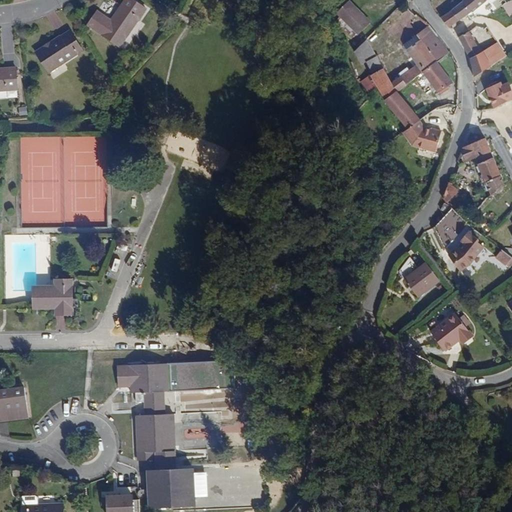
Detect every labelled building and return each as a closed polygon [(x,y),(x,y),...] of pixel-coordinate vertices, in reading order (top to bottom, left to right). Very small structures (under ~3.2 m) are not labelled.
[(349,0),(335,0),(331,4),(351,26),(364,15),(349,0)] [(438,8),(446,17),(455,11),(447,0),(438,8)] [(447,0),(455,11),(464,3),(468,0),(447,0)] [(89,38),(120,58),(147,19),(129,9),(113,32),(99,23),(89,38)] [(436,29),(428,19),(416,28),(418,32),(423,39),(436,29)] [(468,49),(471,67),(488,56),(479,42),(477,43),(466,21),(456,27),(458,30),(468,49)] [(419,65),(435,54),(442,49),(448,45),(436,29),(423,39),(418,32),(403,42),(414,57),(419,65)] [(357,55),(362,53),(371,48),(363,32),(351,42),(357,55)] [(502,46),(494,33),(479,42),(488,56),(494,52),(502,46)] [(86,60),(73,41),(40,63),(53,82),(86,60)] [(387,75),(371,48),(362,53),(369,66),(364,69),(369,75),(370,74),(373,78),(383,91),(392,85),(402,78),(396,69),(387,75)] [(435,54),(442,66),(450,60),(442,49),(435,54)] [(435,54),(419,65),(435,86),(436,85),(437,87),(446,81),(445,79),(449,75),(442,66),(435,54)] [(402,78),(419,65),(414,57),(396,69),(402,78)] [(369,75),(364,69),(356,73),(365,85),(373,78),(370,74),(369,75)] [(483,80),(491,99),(504,92),(497,74),(483,80)] [(0,99),(22,98),(21,76),(0,77),(0,99)] [(392,85),(383,91),(381,93),(395,110),(406,102),(392,85)] [(406,102),(395,110),(404,122),(407,120),(415,114),(416,114),(413,110),(406,102)] [(413,110),(416,114),(426,107),(423,103),(413,110)] [(19,107),(20,115),(28,115),(27,107),(19,107)] [(411,124),(402,130),(408,139),(432,145),(437,125),(427,122),(427,123),(420,121),(415,114),(407,120),(411,124)] [(399,125),(402,130),(411,124),(407,120),(404,122),(399,125)] [(488,141),(467,150),(465,155),(471,166),(479,162),(497,200),(510,186),(488,141)] [(450,187),(441,198),(449,204),(458,193),(450,187)] [(456,211),(449,217),(437,230),(449,252),(472,227),(471,226),(462,217),(456,211)] [(462,266),(459,269),(465,277),(475,268),(487,251),(481,246),(483,243),(472,236),(465,245),(467,247),(463,253),(456,259),(462,266)] [(511,263),(511,256),(504,251),(499,258),(510,267),(511,263)] [(414,258),(402,274),(419,299),(442,283),(430,266),(423,271),(414,258)] [(453,262),(459,269),(462,266),(456,259),(453,262)] [(38,292),(35,292),(35,312),(56,311),(56,318),(75,318),(74,280),(55,280),(55,287),(38,287),(38,292)] [(92,307),(78,307),(78,320),(92,320),(92,307)] [(464,328),(459,320),(455,314),(429,332),(442,351),(459,340),(461,343),(470,337),(464,328)] [(459,320),(464,328),(469,325),(463,318),(459,320)] [(173,471),(171,414),(163,414),(162,391),(165,391),(164,363),(128,365),(130,393),(134,393),(135,403),(143,403),(144,417),(135,417),(137,454),(154,454),(155,472),(146,472),(148,508),(192,507),(191,470),(173,471)] [(0,427),(31,424),(29,399),(0,401),(0,427)] [(230,423),(229,433),(248,433),(249,412),(241,412),(240,423),(230,423)] [(176,456),(176,468),(191,468),(191,456),(176,456)]
